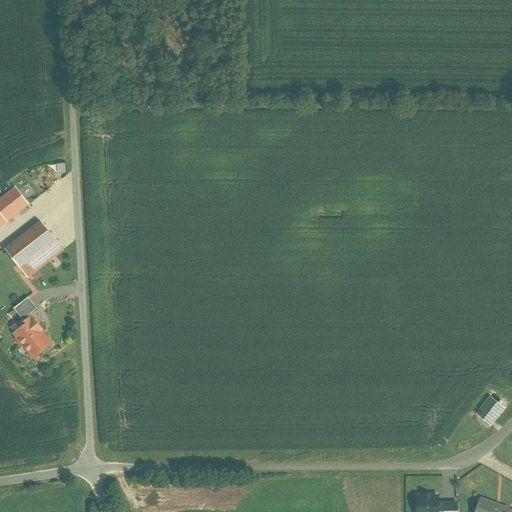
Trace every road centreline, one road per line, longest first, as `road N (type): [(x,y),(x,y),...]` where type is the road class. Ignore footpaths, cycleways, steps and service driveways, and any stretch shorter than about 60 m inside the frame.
road 1 (unclassified): [(93,468),(67,0)]
road 2 (unclassified): [(511,426),(484,452),(452,466),(93,468)]
